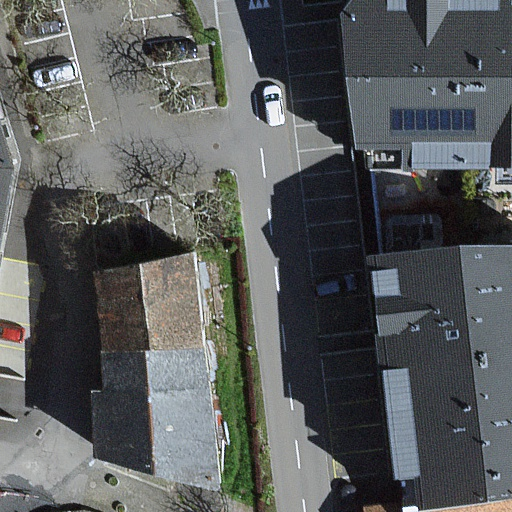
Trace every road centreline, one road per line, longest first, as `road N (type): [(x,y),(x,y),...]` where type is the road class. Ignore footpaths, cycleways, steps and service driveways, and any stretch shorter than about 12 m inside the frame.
road 1 (residential): [(310,511),(248,0)]
road 2 (unknown): [(35,189),(148,155),(266,157)]
